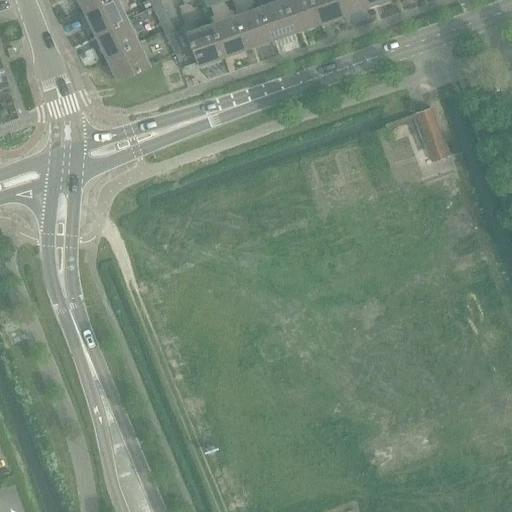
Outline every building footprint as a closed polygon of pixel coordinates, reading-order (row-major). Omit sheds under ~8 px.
[(109,0),(77,0),(84,12),(109,0)] [(128,19),(118,0),(109,0),(84,12),(95,35),(128,19)] [(162,4),(160,0),(148,0),(153,8),(162,4)] [(285,0),(278,0),(261,6),(273,41),(297,32),(285,0)] [(311,0),(285,0),(297,32),(320,24),(311,0)] [(338,0),(311,0),(320,24),(344,16),(338,0)] [(365,0),(338,0),(344,16),(368,7),(365,0)] [(164,31),(173,26),(162,4),(153,8),(164,31)] [(261,6),(236,15),(248,49),(273,41),(261,6)] [(236,15),(212,23),(224,58),(248,49),(236,15)] [(139,42),(128,19),(95,35),(106,58),(139,42)] [(188,32),(200,66),(224,58),(212,23),(188,32)] [(184,49),(175,32),(173,26),(164,31),(175,54),(184,49)] [(150,66),(139,42),(106,58),(117,82),(150,66)] [(0,91),(8,88),(0,64),(0,91)] [(243,347),(180,375),(240,511),(293,511),(313,503),(243,347)]
